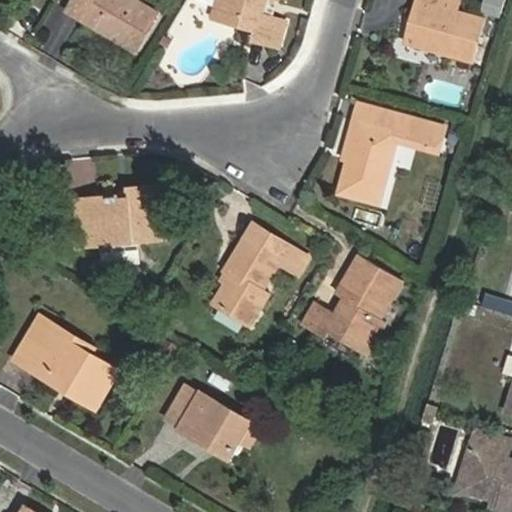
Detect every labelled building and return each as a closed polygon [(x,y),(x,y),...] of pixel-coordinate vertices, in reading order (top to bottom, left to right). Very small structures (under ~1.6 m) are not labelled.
[(74,0),(72,5),(105,25),(102,31),(137,51),(159,13),(137,0),(74,0)] [(218,0),(214,17),(257,30),(255,40),(280,47),(288,21),(262,15),(267,0),(218,0)] [(418,0),(418,1),(423,3),(412,43),(473,61),(485,19),(457,11),(459,0),(418,0)] [(503,0),(485,0),(482,12),(499,17),(503,0)] [(166,37),(163,43),(168,46),(171,41),(166,37)] [(360,100),(355,118),(401,131),(405,132),(410,114),(360,100)] [(405,132),(404,137),(442,147),(448,124),(410,114),(405,132)] [(401,131),(355,118),(346,151),(351,152),(340,193),(381,204),(401,131)] [(120,196),(77,199),(81,246),(167,238),(162,186),(128,189),(128,198),(120,199),(120,196)] [(226,270),(232,274),(215,302),(251,325),(270,294),(264,290),(280,263),(299,274),(310,257),(255,223),(226,270)] [(361,254),(337,294),(346,299),(337,313),(317,301),(304,324),(324,337),(328,331),(368,354),(388,322),(382,318),(404,280),(361,254)] [(126,305),(141,312),(150,297),(135,289),(126,305)] [(121,370),(39,320),(16,359),(62,386),(66,380),(84,390),(80,397),(99,408),(121,370)] [(234,380),(204,362),(198,373),(228,390),(234,380)] [(168,417),(182,426),(200,395),(201,393),(187,385),(168,417)] [(181,428),(208,444),(211,439),(221,445),(218,450),(231,458),(241,442),(252,422),(253,421),(202,392),(201,393),(200,395),(182,426),(181,428)] [(437,407),(427,404),(423,419),(432,422),(437,407)] [(262,428),(252,422),(241,442),(250,448),(262,428)] [(511,445),(511,440),(478,430),(472,450),(477,451),(470,476),(480,495),(503,502),(501,509),(511,511),(511,460),(508,459),(511,445)]
